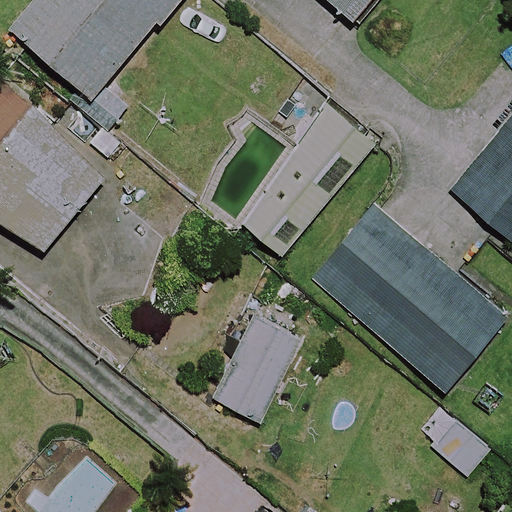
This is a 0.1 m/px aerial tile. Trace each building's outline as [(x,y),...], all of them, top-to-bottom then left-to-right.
[(178,0),(27,0),(7,25),(94,99),(178,0)] [(369,0),(327,0),(353,21),(369,0)] [(86,142),(0,78),(0,217),(46,252),(113,162),(86,142)] [(382,140),(330,102),(243,221),(294,259),(382,140)] [(511,112),(448,190),(511,242),(511,112)] [(506,312),(367,209),(308,289),(447,392),(506,312)] [(298,338),(251,317),(213,399),(260,421),(298,338)] [(489,446),(452,417),(428,448),(466,476),(489,446)]
